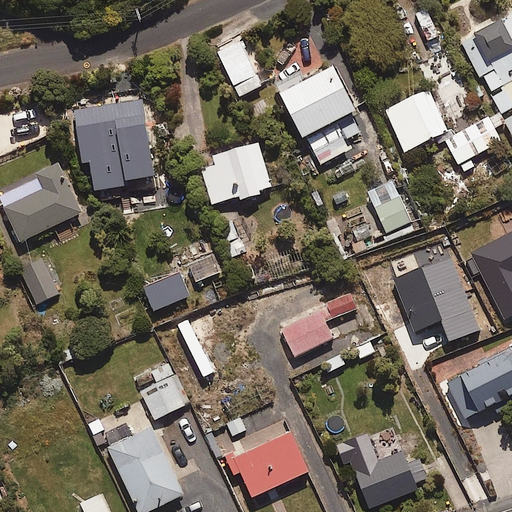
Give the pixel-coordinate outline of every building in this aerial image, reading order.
[(479,77),(482,75),(502,115),(511,110),(511,15),(461,40),(479,77)] [(238,97),(262,86),(242,41),(217,52),(238,97)] [(351,76),(342,81),(334,66),(305,82),(303,78),(278,91),(304,138),(366,105),(351,76)] [(405,152),(448,131),(428,90),(385,110),(405,152)] [(156,176),(145,103),(124,106),(73,114),(81,164),(122,158),(125,181),(156,176)] [(362,134),(354,115),(339,122),(347,141),(362,134)] [(468,160),(501,141),(486,116),(444,140),(463,173),(473,167),(468,160)] [(321,164),(350,149),(337,125),(308,141),(321,164)] [(259,143),(242,148),(240,140),(198,153),(213,204),(240,196),(241,199),(273,190),(259,143)] [(22,241),(82,213),(58,163),(39,171),(42,177),(1,197),(22,241)] [(415,229),(401,196),(376,207),(373,201),(360,206),(363,212),(347,219),(344,211),(327,219),(344,259),(415,229)] [(227,270),(213,235),(167,254),(174,271),(150,281),(159,302),(201,285),(199,281),(227,270)] [(35,305),(61,292),(41,251),(15,263),(35,305)] [(444,293),(463,284),(454,265),(399,291),(408,310),(444,293)] [(335,337),(343,353),(371,339),(381,334),(358,289),(348,294),(280,329),(296,358),(335,337)] [(197,390),(207,385),(178,324),(168,328),(197,390)] [(467,418),(511,394),(511,349),(448,382),(467,418)] [(155,420),(188,404),(168,362),(151,370),(157,383),(142,391),(155,420)] [(253,498),(309,472),(285,419),(232,443),(238,457),(228,461),(235,475),(241,472),(253,498)] [(139,511),(148,511),(184,495),(151,427),(108,448),(139,511)] [(407,464),(403,452),(371,464),(366,450),(349,456),(369,509),(418,490),(415,483),(427,478),(420,459),(407,464)] [(112,511),(104,493),(81,504),(85,511),(112,511)]
